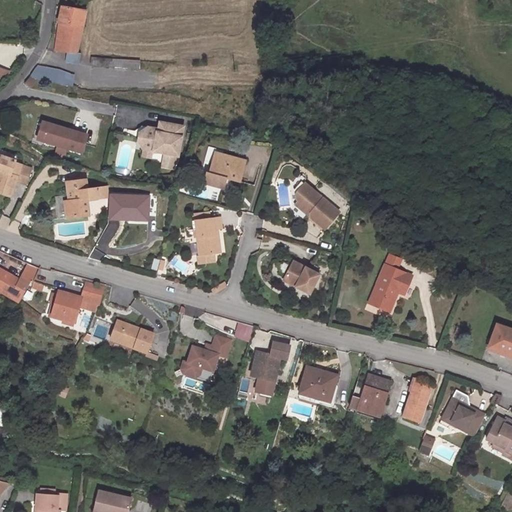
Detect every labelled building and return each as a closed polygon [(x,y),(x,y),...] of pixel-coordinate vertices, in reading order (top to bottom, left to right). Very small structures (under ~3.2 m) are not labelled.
[(62,6),(52,48),(76,52),(84,10),(62,6)] [(139,67),(139,59),(91,59),(91,67),(139,67)] [(35,82),(71,90),(74,76),(57,69),(37,66),(29,78),(35,82)] [(0,68),(0,82),(9,71),(0,68)] [(47,129),(49,124),(43,122),(37,139),(43,141),(45,135),(44,134),(46,129),(47,129)] [(87,136),(49,124),(47,129),(46,129),(44,134),(45,135),(43,141),(58,145),(57,149),(65,151),(66,148),(82,153),(87,136)] [(178,156),(182,127),(159,124),(158,131),(146,129),(140,133),(138,144),(145,151),(144,156),(154,158),(154,152),(178,156)] [(214,186),(220,154),(213,153),(207,184),(214,186)] [(245,159),(220,154),(214,186),(224,188),(226,179),(240,182),(245,159)] [(0,166),(2,167),(0,170),(0,188),(11,192),(15,182),(26,186),(31,172),(16,165),(16,163),(0,155),(0,166)] [(59,200),(61,219),(87,216),(85,200),(106,198),(105,188),(85,191),(84,182),(62,184),(64,200),(59,200)] [(326,229),(340,211),(305,185),(297,196),(297,201),(299,203),(295,207),(303,212),(304,211),(311,216),(310,218),(326,229)] [(136,218),(136,220),(149,220),(148,196),(110,196),(110,221),(132,220),(132,218),(136,218)] [(193,217),(195,226),(208,224),(207,215),(193,217)] [(208,224),(195,226),(201,263),(214,261),(220,260),(218,241),(215,242),(214,236),(222,235),(220,222),(208,224)] [(201,263),(199,263),(200,271),(215,268),(214,261),(201,263)] [(384,263),(363,311),(385,320),(393,303),(399,305),(407,286),(393,279),(396,269),(384,263)] [(0,271),(0,294),(17,304),(37,269),(25,265),(17,281),(0,271)] [(292,265),(282,284),(308,296),(317,277),(292,265)] [(33,282),(31,289),(41,291),(43,285),(33,282)] [(46,311),(57,317),(69,322),(75,308),(87,314),(96,296),(82,290),(76,303),(64,297),(62,299),(58,297),(55,304),(50,302),(46,311)] [(55,292),(50,302),(55,304),(58,297),(62,299),(64,297),(55,292)] [(54,322),(66,328),(69,322),(57,317),(54,322)] [(145,338),(109,325),(102,344),(139,357),(145,338)] [(511,334),(484,325),(476,348),(509,359),(511,350),(511,334)] [(243,340),(248,341),(252,328),(246,327),(243,340)] [(187,363),(183,362),(181,370),(182,376),(194,379),(199,377),(201,370),(212,373),(217,357),(224,359),(230,336),(215,332),(209,352),(191,347),(187,363)] [(244,403),(264,408),(276,360),(282,361),(286,348),(268,344),(264,357),(251,354),(247,367),(253,369),(244,403)] [(199,377),(194,379),(209,383),(212,373),(201,370),(199,377)] [(329,381),(303,373),(294,401),(319,408),(329,381)] [(361,418),(371,386),(362,384),(355,405),(347,402),(344,413),(361,418)] [(371,386),(361,418),(373,422),(384,390),(371,386)] [(409,387),(396,424),(414,431),(428,393),(409,387)] [(461,447),(471,423),(443,410),(432,433),(461,447)] [(511,444),(504,441),(506,436),(485,426),(475,444),(484,448),(482,453),(494,458),(493,460),(504,466),(511,450),(511,444)] [(434,441),(423,436),(417,452),(427,457),(434,441)] [(473,449),(482,453),(484,448),(475,444),(473,449)] [(480,456),(492,462),(493,460),(494,458),(482,453),(480,456)] [(502,471),(504,466),(493,460),(492,462),(490,465),(502,471)] [(95,500),(90,511),(125,511),(127,509),(95,500)] [(53,511),(55,504),(34,501),(31,511),(53,511)] [(55,501),(55,504),(53,511),(62,511),(64,503),(55,501)]
